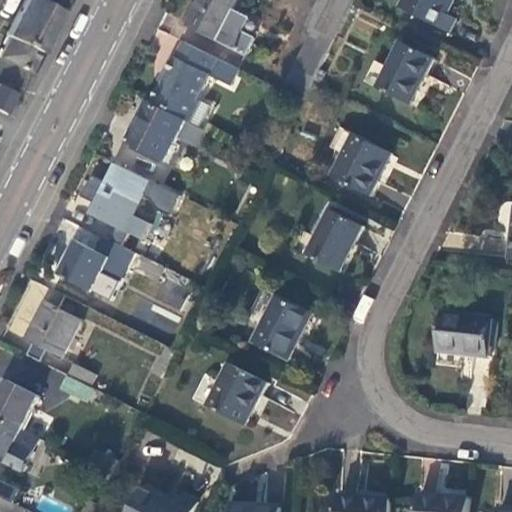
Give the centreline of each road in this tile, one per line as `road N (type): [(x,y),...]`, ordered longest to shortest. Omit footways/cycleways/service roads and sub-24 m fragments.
road 1 (residential): [(511,60),(336,374),(342,431)]
road 2 (secondary): [(0,230),(122,0)]
road 3 (residential): [(342,431),(511,449)]
